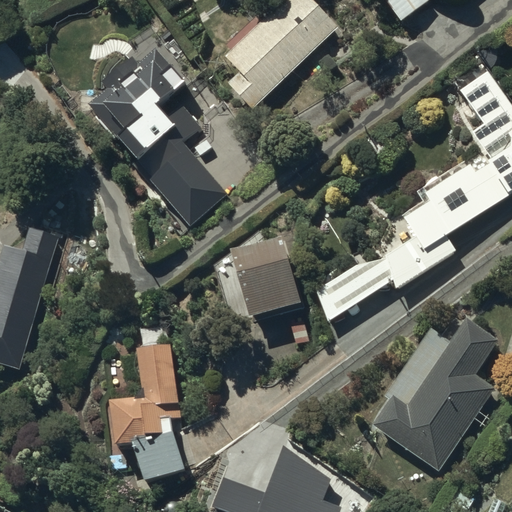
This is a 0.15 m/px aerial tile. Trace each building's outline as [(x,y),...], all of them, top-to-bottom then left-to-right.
[(256,104),(343,22),(322,0),(281,0),(257,24),(251,18),(226,42),(232,47),(231,48),(245,63),(230,77),(256,104)] [(426,0),(393,0),(404,15),(426,0)] [(229,190),(185,135),(201,122),(184,100),(174,108),(163,94),(189,73),(177,57),(172,60),(160,45),(141,59),(135,51),(106,74),(112,81),(94,96),(157,175),(153,177),(189,222),(229,190)] [(303,266),(329,304),(389,264),(394,271),(462,227),(452,211),(504,177),(506,179),(511,175),(511,97),(487,60),(463,77),(483,106),(474,112),(486,131),(421,174),(425,180),(398,197),(408,212),(369,238),(362,228),(303,266)] [(44,285),(60,233),(33,225),(27,245),(8,239),(0,265),(0,355),(21,362),(26,346),(34,348),(41,323),(34,320),(38,308),(45,310),(51,288),(44,285)] [(288,227),(237,239),(254,310),(305,298),(288,227)] [(440,479),(491,395),(476,386),(497,351),(470,335),(472,333),(454,322),(437,349),(427,342),(384,412),(389,414),(373,439),(440,479)] [(186,409),(175,334),(143,339),(148,381),(139,390),(117,393),(123,431),(142,428),(148,473),(192,466),(188,430),(179,431),(176,411),(186,409)]
